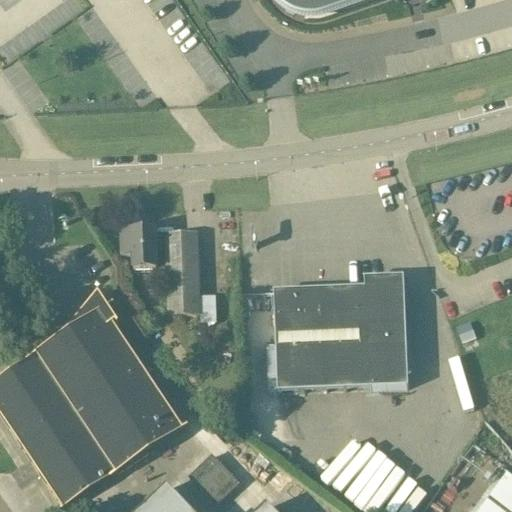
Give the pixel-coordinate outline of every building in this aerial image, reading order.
[(274,0),(276,2),(277,4),(279,6),(281,8),(283,10),(285,11),(288,13),(290,14),(292,15),(294,16),(296,17),(299,18),(301,18),(304,18),(308,19),(312,19),(314,19),(317,19),(320,18),(323,18),(373,0),(274,0)] [(166,271),(168,319),(200,318),(197,237),(165,238),(165,245),(155,245),(155,234),(121,235),(122,259),(133,258),(134,273),(156,272),(156,271),(166,271)] [(276,296),(279,397),(410,392),(406,281),(367,282),(367,292),(276,296)] [(0,416),(63,511),(65,511),(132,468),(183,433),(115,330),(119,327),(99,297),(58,343),(57,343),(0,382),(0,416)] [(26,346),(40,337),(30,320),(16,329),(26,346)] [(476,341),(470,325),(456,330),(463,346),(476,341)] [(243,410),(226,411),(219,417),(236,430),(245,429),(243,410)] [(216,510),(240,488),(213,459),(189,481),(216,510)] [(476,511),(511,511),(511,473),(506,470),(476,511)] [(191,511),(171,491),(148,511),(191,511)]
